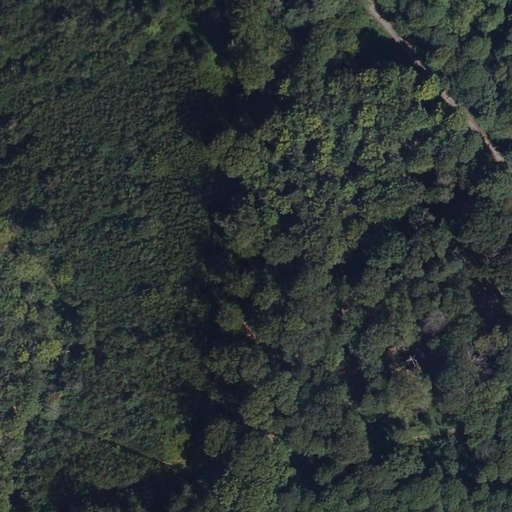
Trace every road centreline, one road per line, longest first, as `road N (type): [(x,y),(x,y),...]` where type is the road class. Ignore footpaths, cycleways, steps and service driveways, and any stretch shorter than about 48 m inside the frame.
road 1 (unknown): [(511,421),(0,510)]
road 2 (track): [(0,209),(92,337),(207,475)]
road 3 (track): [(511,174),(366,0)]
